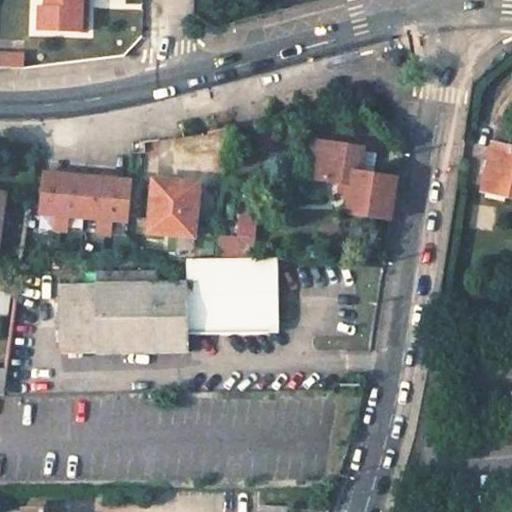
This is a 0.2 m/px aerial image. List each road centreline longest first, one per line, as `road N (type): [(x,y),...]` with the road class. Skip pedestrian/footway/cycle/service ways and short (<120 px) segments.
road 1 (unclassified): [(459,11),(402,363),(365,511)]
road 2 (tertiary): [(459,11),(165,83)]
road 3 (tertiary): [(165,83),(101,98),(0,106)]
